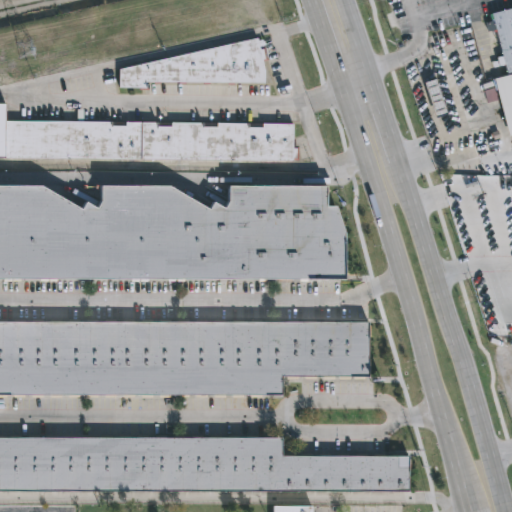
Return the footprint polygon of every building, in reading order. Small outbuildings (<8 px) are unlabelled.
[(511,94),(490,100),(485,80),(504,75),(502,65),(491,67),(490,63),(495,61),(494,58),(500,56),(489,14),(511,7),(511,94)] [(257,42),(258,46),(262,45),(265,59),(259,60),(262,72),(262,83),(145,82),(145,89),(116,88),(116,70),(256,38),(257,42)] [(466,107),(456,111),(444,77),(453,73),(466,107)] [(448,115),(436,119),(424,82),(436,78),(448,115)] [(0,120),(0,122),(291,125),(291,146),(296,146),(296,162),(0,159),(0,105),(1,105),(0,120)] [(329,187),(329,208),(338,208),(346,234),(346,282),(0,282),(0,187),(41,187),(82,211),(86,204),(97,210),(101,203),(101,187),(171,187),(210,211),(215,203),(226,210),(229,202),(229,187),(329,187)] [(278,393),(0,393),(0,324),(366,324),(366,375),(278,375),(278,393)] [(278,452),(278,455),(406,455),(406,490),(0,490),(0,436),(278,436),(278,452)]
